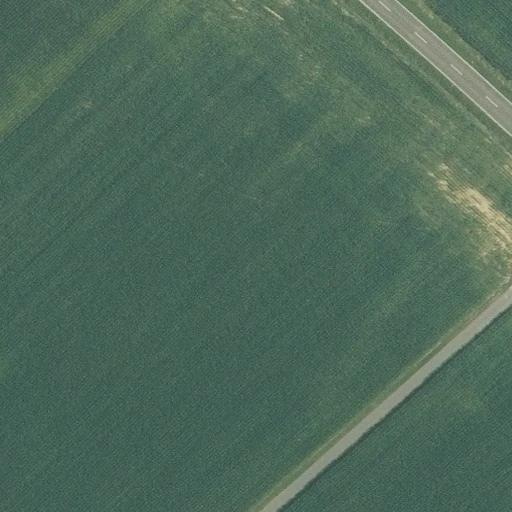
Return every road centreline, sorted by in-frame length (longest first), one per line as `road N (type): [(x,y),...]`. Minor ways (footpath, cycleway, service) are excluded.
road 1 (unclassified): [(511,296),(268,511)]
road 2 (tertiary): [(511,123),(374,0)]
